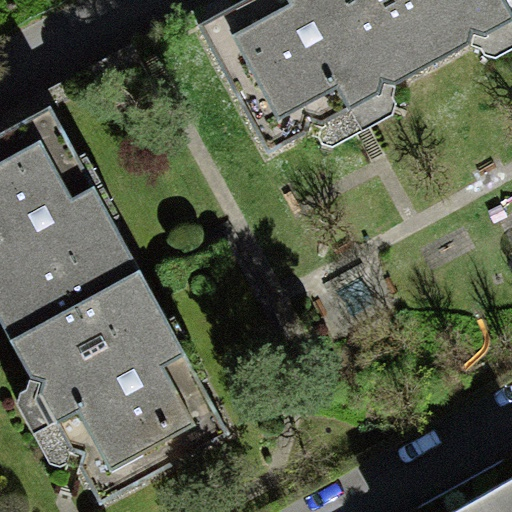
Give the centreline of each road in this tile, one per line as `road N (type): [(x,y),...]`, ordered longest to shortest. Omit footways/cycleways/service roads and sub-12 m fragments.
road 1 (residential): [(367,511),(511,428)]
road 2 (residential): [(0,70),(129,0)]
